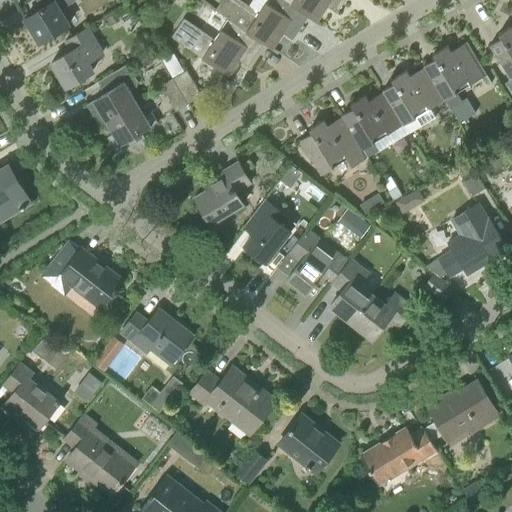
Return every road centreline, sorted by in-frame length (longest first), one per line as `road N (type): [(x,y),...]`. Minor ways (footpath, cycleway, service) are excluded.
road 1 (residential): [(104,199),(325,375),(353,388),(372,388),(511,306)]
road 2 (residential): [(104,199),(432,0)]
road 3 (residential): [(0,66),(60,162),(104,199)]
